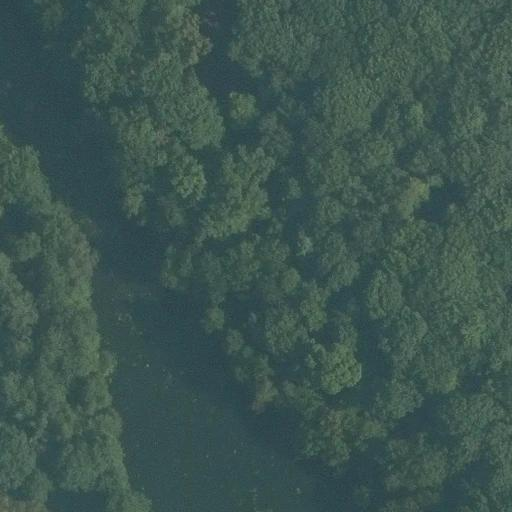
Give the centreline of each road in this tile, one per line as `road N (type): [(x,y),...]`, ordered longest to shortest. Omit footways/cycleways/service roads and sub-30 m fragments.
road 1 (track): [(50,0),(186,232),(249,301),(323,420),(349,434),(413,511)]
road 2 (track): [(511,32),(462,82),(438,124),(469,349),(511,438)]
road 3 (track): [(128,0),(209,123),(242,157),(287,178),(358,175),(438,124)]
